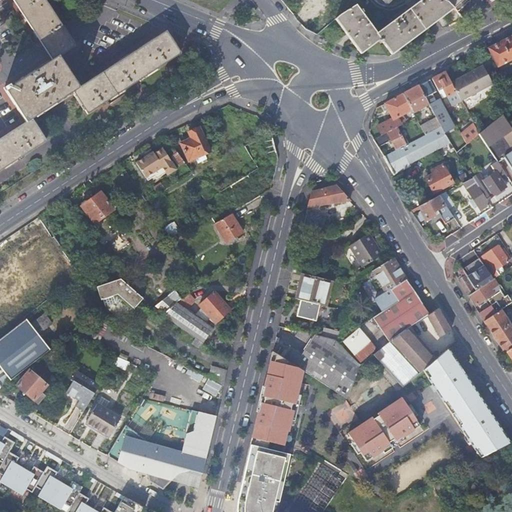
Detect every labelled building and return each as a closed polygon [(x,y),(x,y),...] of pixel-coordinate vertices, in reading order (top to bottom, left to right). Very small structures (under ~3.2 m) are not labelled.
[(0,170),(45,141),(31,120),(53,106),(74,92),(88,114),(180,54),(166,33),(140,49),(104,73),(78,89),(58,58),(74,47),(50,10),(44,0),(13,0),(27,22),(53,61),(11,88),(9,86),(4,89),(26,123),(0,140),(0,170)] [(360,54),(378,41),(380,44),(382,42),(392,55),(427,28),(433,24),(453,9),(445,0),(420,0),(415,4),(377,33),(375,30),(359,10),(355,6),(337,17),(335,19),(334,20),(360,54)] [(445,0),(453,9),(457,12),(466,4),(470,0),(488,0),(489,1),(491,0),(445,0)] [(511,58),(511,37),(489,49),(498,66),(511,58)] [(504,77),(511,72),(511,66),(501,72),(504,77)] [(460,78),(451,83),(460,101),(492,84),(483,67),(460,78)] [(451,83),(445,72),(438,76),(431,79),(440,95),(444,93),(451,103),(454,102),(455,104),(461,101),(460,101),(451,83)] [(432,94),(426,82),(422,84),(418,86),(425,98),(432,94)] [(428,105),(427,102),(425,98),(418,86),(411,90),(403,95),(411,110),(413,113),(428,105)] [(381,136),(395,128),(406,123),(402,115),(411,110),(403,95),(381,106),(383,110),(384,112),(388,110),(392,119),(377,127),(381,136)] [(435,119),(440,127),(442,130),(453,125),(439,99),(435,101),(433,99),(427,102),(428,105),(435,119)] [(511,130),(502,115),(479,134),(497,162),(504,158),(511,171),(511,130)] [(421,126),(426,135),(440,127),(435,119),(421,126)] [(186,162),(211,154),(202,124),(186,129),(189,138),(180,141),(186,162)] [(479,134),(474,124),(461,134),(466,145),(479,134)] [(407,144),(384,157),(391,171),(394,175),(409,167),(408,165),(450,144),(450,143),(442,130),(440,127),(426,135),(425,135),(407,144)] [(375,143),(384,157),(407,144),(406,141),(403,142),(395,128),(381,136),(372,140),(375,143)] [(162,145),(135,162),(149,184),(176,167),(162,145)] [(170,156),(178,167),(185,162),(176,151),(170,156)] [(452,183),(443,166),(432,172),(434,175),(426,179),(433,194),(452,183)] [(478,175),(472,179),(486,200),(496,193),(505,187),(498,177),(505,173),(500,166),(494,170),(495,173),(483,181),(478,175)] [(242,207),(252,201),(260,196),(253,185),(247,175),(229,186),(242,207)] [(486,200),(472,179),(463,183),(467,189),(466,190),(471,197),(468,199),(473,207),(476,205),(478,208),(479,210),(489,204),(486,200)] [(308,208),(349,201),(335,186),(311,193),(308,208)] [(101,189),(79,204),(92,224),(115,209),(101,189)] [(196,195),(202,204),(212,198),(206,189),(196,195)] [(454,207),(445,193),(439,196),(445,206),(448,210),(454,207)] [(439,196),(418,207),(421,211),(425,220),(430,218),(435,215),(433,212),(445,206),(439,196)] [(312,229),(323,232),(326,218),(309,215),(310,212),(307,211),(303,227),(312,229)] [(425,220),(421,211),(416,213),(421,222),(425,220)] [(231,214),(214,224),(226,243),(234,238),(242,233),(231,214)] [(375,244),(368,234),(349,247),(364,268),(382,255),(375,244)] [(0,298),(31,277),(34,282),(68,259),(51,235),(0,269),(0,298)] [(501,251),(498,246),(491,251),(485,255),(495,270),(510,260),(503,250),(501,251)] [(390,290),(406,280),(400,269),(393,258),(373,271),(387,293),(375,301),(383,312),(398,302),(390,290)] [(467,277),(475,291),(493,279),(482,262),(479,264),(477,261),(471,264),(464,268),(469,276),(467,277)] [(457,271),(461,277),(465,275),(462,268),(457,271)] [(463,288),(468,296),(469,295),(475,291),(467,277),(465,275),(461,277),(458,279),(463,288)] [(299,287),(296,299),(301,300),(320,305),(326,306),(332,282),(307,276),(306,282),(305,288),(299,287)] [(143,299),(119,278),(96,287),(101,300),(102,299),(116,294),(122,299),(133,308),(143,299)] [(475,291),(469,295),(472,300),(476,305),(493,293),(491,290),(497,286),(493,279),(475,291)] [(373,318),(387,339),(385,341),(384,341),(378,346),(380,349),(398,334),(406,329),(426,317),(428,315),(424,310),(421,304),(406,280),(390,290),(398,302),(383,312),(373,318)] [(180,299),(174,291),(155,307),(164,313),(162,315),(203,343),(214,327),(213,326),(207,323),(195,315),(184,308),(175,303),(180,299)] [(211,319),(207,323),(213,326),(230,311),(226,306),(214,293),(199,306),(202,309),(211,319)] [(116,294),(102,299),(105,307),(115,303),(117,305),(122,299),(116,294)] [(187,294),(182,298),(180,299),(175,303),(184,308),(193,302),(187,294)] [(320,305),(301,300),(299,307),(297,317),(316,321),(320,305)] [(478,313),(483,321),(501,309),(496,302),(478,313)] [(202,309),(195,315),(207,323),(211,319),(202,309)] [(428,315),(426,317),(439,338),(445,334),(451,331),(438,309),(428,315)] [(511,325),(501,309),(483,321),(483,322),(487,328),(492,333),(493,336),(495,339),(502,351),(505,349),(511,344),(511,325)] [(0,367),(10,380),(50,350),(39,335),(52,325),(45,315),(31,325),(26,319),(0,340),(0,367)] [(314,335),(327,338),(329,330),(316,327),(314,335)] [(423,371),(427,367),(435,360),(406,329),(398,334),(380,349),(373,355),(378,360),(404,389),(423,371)] [(369,342),(360,330),(345,343),(360,362),(376,349),(370,341),(369,342)] [(303,371),(347,399),(349,395),(361,365),(335,340),(327,338),(314,335),(299,331),(296,337),(308,344),(304,349),(301,354),(290,347),(283,358),(303,371)] [(454,387),(466,377),(456,363),(447,348),(435,360),(427,367),(447,392),(454,387)] [(256,421),(250,445),(267,449),(269,442),(275,443),(284,445),(287,432),(288,432),(291,421),(293,411),(295,404),(303,371),(283,358),(273,352),(271,359),(260,404),(256,421)] [(131,363),(117,357),(113,363),(128,370),(131,363)] [(213,365),(208,377),(224,385),(227,370),(226,370),(213,365)] [(481,458),(510,443),(499,426),(481,400),(466,377),(454,387),(447,392),(427,367),(423,371),(432,384),(434,388),(467,437),(471,444),(475,449),(472,451),(474,454),(477,452),(481,458)] [(38,405),(41,401),(45,396),(40,392),(46,385),(29,370),(24,377),(20,374),(0,390),(0,393),(6,397),(12,392),(17,386),(38,405)] [(80,408),(84,411),(99,385),(75,371),(70,380),(72,381),(66,392),(79,400),(76,406),(80,408)] [(200,382),(203,375),(193,371),(190,378),(200,382)] [(202,389),(216,396),(222,385),(208,378),(202,389)] [(150,385),(147,397),(158,399),(161,387),(150,385)] [(416,397),(429,413),(436,407),(429,399),(434,394),(429,387),(416,397)] [(177,404),(179,399),(165,395),(163,400),(177,404)] [(101,397),(96,404),(105,409),(109,402),(101,397)] [(366,461),(382,451),(390,445),(396,441),(404,436),(420,426),(414,417),(407,406),(402,398),(348,433),(353,442),(360,452),(366,461)] [(97,430),(108,437),(120,418),(105,409),(96,404),(85,423),(97,430)] [(410,404),(407,406),(414,417),(417,415),(410,404)] [(198,412),(191,410),(186,434),(181,453),(171,455),(163,447),(151,444),(149,443),(125,425),(106,456),(129,469),(147,474),(149,481),(163,489),(171,481),(177,474),(190,471),(202,474),(216,416),(198,412)] [(0,460),(3,462),(0,467),(0,473),(4,476),(0,482),(11,488),(23,495),(27,489),(32,492),(33,493),(37,487),(40,489),(42,490),(39,496),(50,503),(62,510),(65,504),(71,507),(68,511),(113,511),(109,509),(104,506),(101,511),(100,511),(93,508),(86,504),(90,498),(85,495),(80,492),(83,486),(77,483),(73,480),(69,486),(62,482),(54,478),(58,472),(56,471),(47,466),(44,472),(37,468),(34,466),(31,472),(23,468),(16,463),(19,457),(15,455),(9,452),(15,442),(14,442),(10,439),(5,436),(1,442),(0,441),(0,460)] [(390,445),(382,451),(384,454),(406,439),(404,436),(396,441),(390,445)] [(360,452),(353,442),(350,444),(357,454),(360,452)] [(511,511),(511,445),(439,483),(450,511),(511,511)] [(281,511),(290,465),(252,452),(239,507),(238,511),(273,511),(274,511),(278,511),(281,511)] [(355,473),(358,471),(351,461),(348,462),(355,473)] [(171,481),(198,488),(202,474),(190,471),(177,474),(171,481)] [(142,511),(144,508),(123,496),(114,511),(142,511)]
